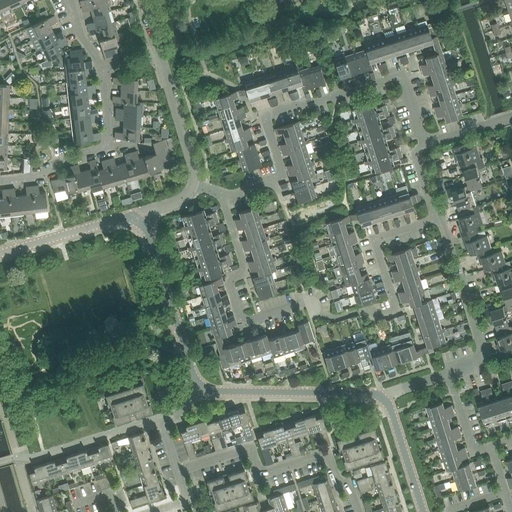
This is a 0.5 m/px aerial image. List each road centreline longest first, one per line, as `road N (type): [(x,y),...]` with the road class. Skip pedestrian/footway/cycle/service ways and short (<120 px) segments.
road 1 (residential): [(222,197),(245,273),(228,279),(248,321),(307,302),(328,317),(392,312),(376,241),(440,219)]
road 2 (residential): [(222,197),(278,177),(265,122),(270,111),(392,78),(406,85),(425,144)]
road 3 (residential): [(358,511),(349,484),(326,456),(264,473),(241,450),(177,471)]
road 4 (tertiary): [(385,396),(199,387)]
road 5 (residential): [(101,71),(104,145),(41,175),(0,180)]
road 6 (residential): [(449,373),(483,353),(440,219)]
road 7 (tertiary): [(199,387),(139,221)]
road 8 (tertiary): [(0,253),(124,218),(139,221)]
road 9 (residential): [(192,186),(160,55)]
road 10 (tertiary): [(422,511),(385,396)]
